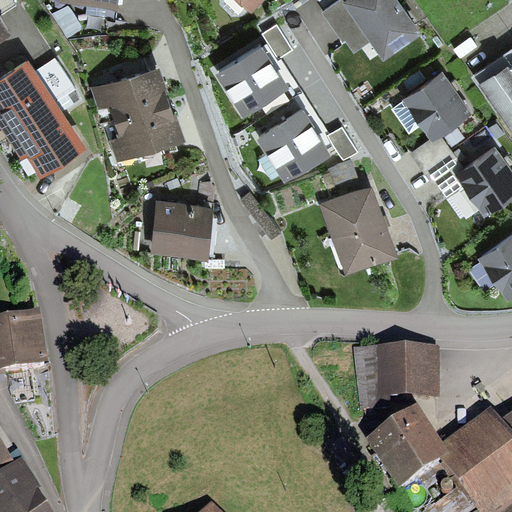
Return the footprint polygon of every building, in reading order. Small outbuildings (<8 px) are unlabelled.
[(378,34),(387,47),(418,27),(400,0),(338,0),(324,10),(351,51),(378,34)] [(82,24),(68,3),(50,14),(64,36),(82,24)] [(0,6),(0,33),(12,25),(0,6)] [(264,38),(218,66),(243,109),(290,81),(277,60),(264,38)] [(511,54),(481,75),(511,120),(511,54)] [(85,139),(27,55),(0,73),(0,118),(24,153),(28,150),(41,170),(85,139)] [(59,99),(77,91),(61,55),(44,63),(59,99)] [(119,71),(90,82),(118,156),(145,146),(185,131),(158,57),(119,71)] [(408,95),(434,132),(469,108),(453,85),(443,71),(408,95)] [(305,102),(258,132),(285,175),(332,145),(321,127),(305,102)] [(458,167),(484,206),(511,187),(511,168),(506,160),(495,143),(458,167)] [(356,185),(347,161),(328,169),(337,193),(356,185)] [(346,273),(399,252),(386,217),(373,181),(319,202),(346,273)] [(210,203),(157,199),(153,246),(206,250),(208,229),(210,203)] [(511,235),(483,256),(507,292),(511,289),(511,235)] [(0,373),(45,367),(38,315),(0,320),(0,373)] [(361,400),(438,399),(438,350),(354,350),(361,400)] [(418,409),(367,445),(380,464),(399,493),(446,462),(452,457),(446,449),(418,409)] [(482,511),(511,511),(511,421),(502,429),(492,415),(446,449),(452,457),(446,462),(482,511)] [(0,468),(11,462),(0,445),(0,468)] [(0,511),(53,511),(21,462),(0,475),(0,511)]
